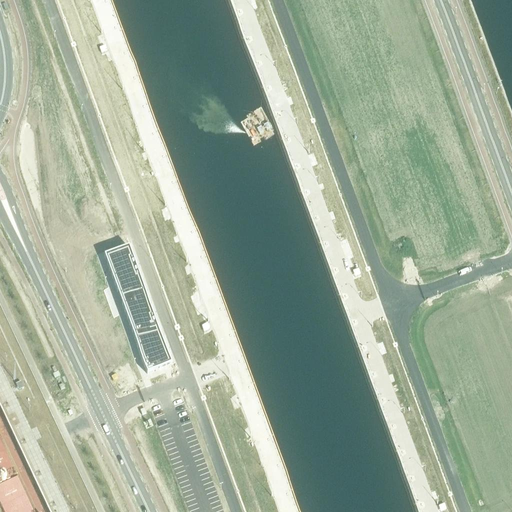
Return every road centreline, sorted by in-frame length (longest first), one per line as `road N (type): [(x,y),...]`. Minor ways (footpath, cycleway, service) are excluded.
road 1 (secondary): [(148,511),(11,218)]
road 2 (secondary): [(441,0),(511,193)]
